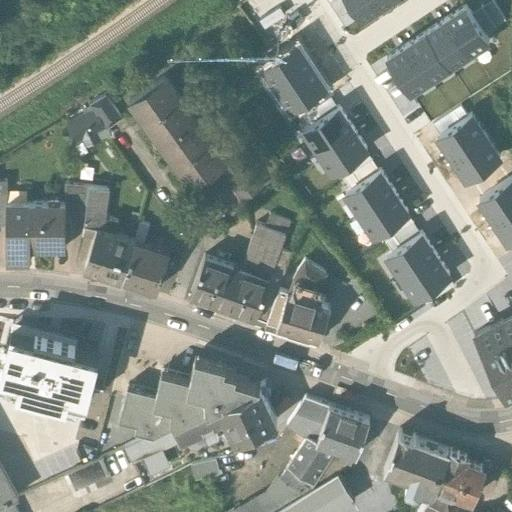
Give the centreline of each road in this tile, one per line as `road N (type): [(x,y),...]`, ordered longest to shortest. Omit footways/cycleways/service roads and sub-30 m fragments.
road 1 (residential): [(309,0),(493,278),(344,379)]
road 2 (secondary): [(0,288),(126,304),(344,379)]
road 3 (secondary): [(344,379),(449,419),(511,420)]
